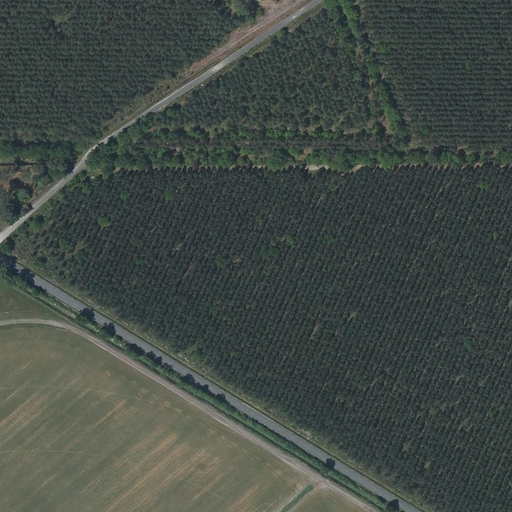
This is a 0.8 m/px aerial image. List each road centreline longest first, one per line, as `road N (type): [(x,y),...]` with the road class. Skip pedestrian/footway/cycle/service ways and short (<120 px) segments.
road 1 (secondary): [(0,257),(411,511)]
road 2 (tertiary): [(0,238),(113,136),(318,0)]
